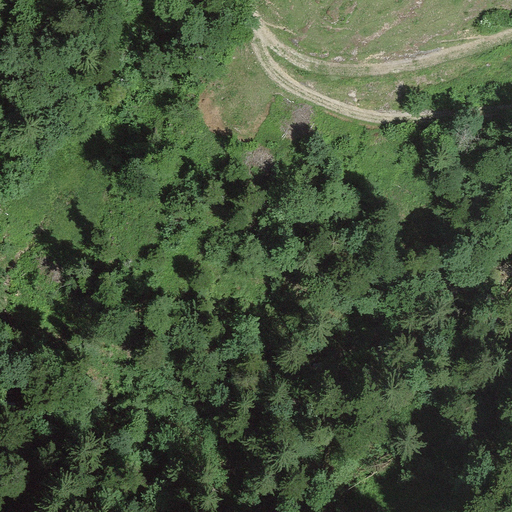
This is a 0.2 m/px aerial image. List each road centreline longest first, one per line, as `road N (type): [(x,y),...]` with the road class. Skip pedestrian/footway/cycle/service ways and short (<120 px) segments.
road 1 (track): [(252,1),(260,46),(314,99),(386,118),(511,111)]
road 2 (track): [(511,36),(398,69),(329,70),(277,48),(252,1)]
